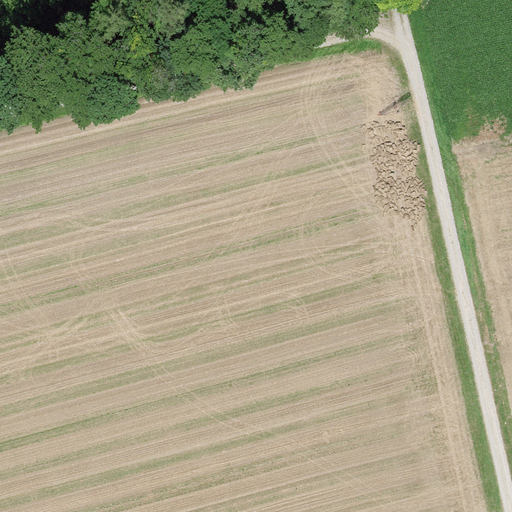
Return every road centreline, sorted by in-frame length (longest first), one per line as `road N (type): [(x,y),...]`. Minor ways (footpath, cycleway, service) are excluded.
road 1 (track): [(511,503),(406,31)]
road 2 (track): [(0,113),(406,31),(399,0)]
